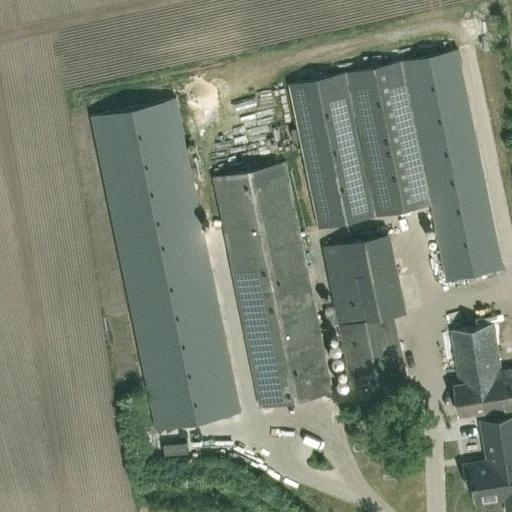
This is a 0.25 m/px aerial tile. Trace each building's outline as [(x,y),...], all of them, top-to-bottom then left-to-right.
[(504,268),(461,50),(292,84),(320,226),(431,204),(447,280),(504,268)] [(176,98),(91,115),(155,428),(241,410),(176,98)] [(286,162),(213,177),(261,406),(334,391),(286,162)] [(353,387),(407,376),(378,235),(324,245),(353,387)] [(511,279),(511,276),(425,288),(428,307),(511,295),(511,279)] [(505,411),(511,409),(511,369),(502,371),(494,322),(452,329),(461,383),(455,383),(460,413),(504,406),(505,411)] [(511,415),(482,421),(485,437),(488,460),(465,464),(468,484),(474,483),(477,501),(506,497),(507,502),(511,500),(511,415)]
